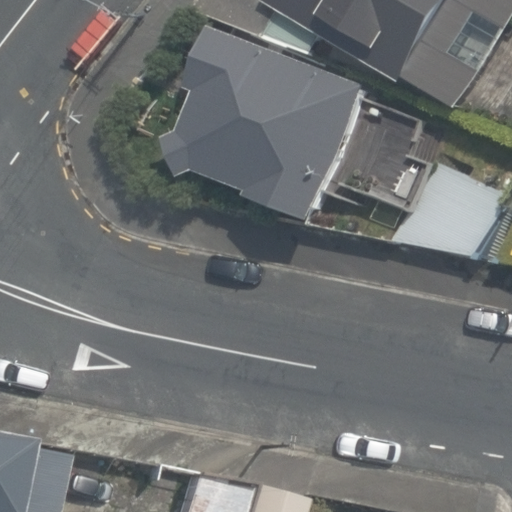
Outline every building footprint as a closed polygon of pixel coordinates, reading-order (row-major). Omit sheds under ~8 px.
[(473,0),(283,0),(281,5),(424,87),(473,0)] [(390,83),(225,25),(177,160),(271,193),(268,200),(334,223),(347,188),(417,212),(410,232),(490,260),(511,196),(511,189),(418,156),(431,119),(384,102),(390,83)] [(38,436),(0,429),(0,511),(63,511),(73,452),(36,447),(38,436)] [(195,478),(186,511),(237,511),(244,490),(195,478)] [(257,484),(249,511),(303,511),(307,496),(257,484)]
